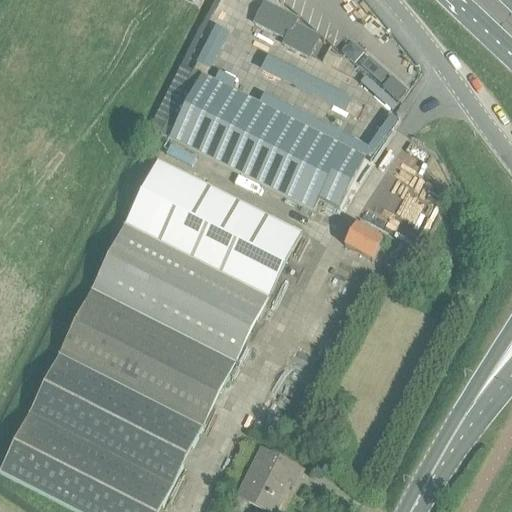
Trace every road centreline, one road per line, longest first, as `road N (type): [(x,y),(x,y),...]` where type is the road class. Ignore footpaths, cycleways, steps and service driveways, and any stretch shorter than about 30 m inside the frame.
road 1 (unclassified): [(381,0),(511,159)]
road 2 (tertiary): [(412,511),(478,401)]
